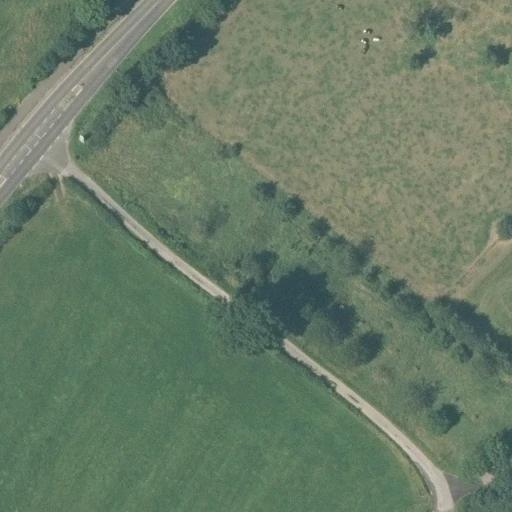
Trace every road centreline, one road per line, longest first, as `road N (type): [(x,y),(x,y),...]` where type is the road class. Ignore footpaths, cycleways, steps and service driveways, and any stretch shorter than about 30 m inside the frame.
road 1 (track): [(511,461),(444,485),(408,443),(179,264),(15,120)]
road 2 (tertiary): [(0,185),(164,0)]
